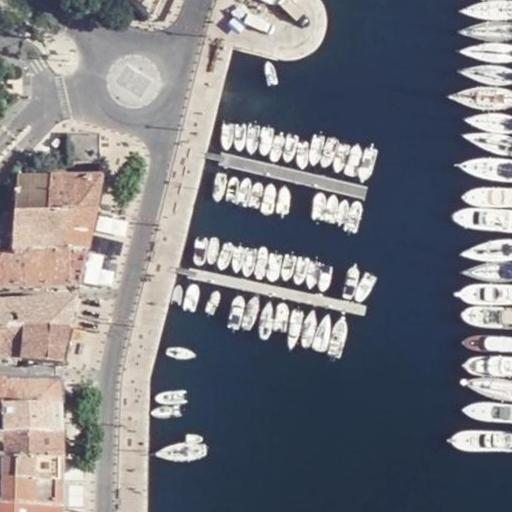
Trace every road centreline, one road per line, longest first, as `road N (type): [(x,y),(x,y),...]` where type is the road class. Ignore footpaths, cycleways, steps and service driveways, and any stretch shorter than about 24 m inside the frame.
road 1 (tertiary): [(108,375),(103,511)]
road 2 (residential): [(157,172),(26,171)]
road 3 (residential): [(128,293),(0,297)]
road 4 (tertiary): [(157,172),(128,293)]
